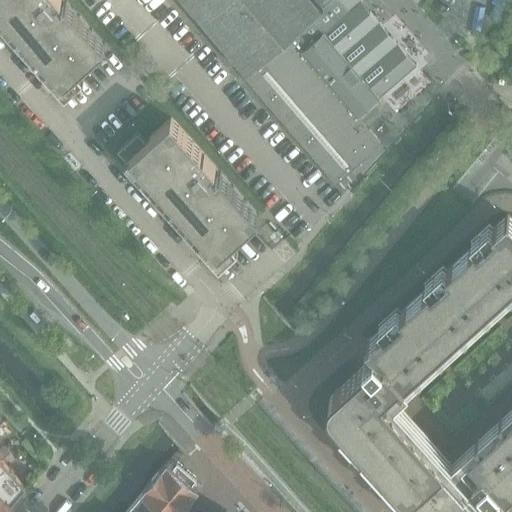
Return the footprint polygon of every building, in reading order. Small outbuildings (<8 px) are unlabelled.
[(0,0),(0,19),(17,38),(22,44),(32,54),(60,86),(65,91),(84,75),(78,69),(102,48),(106,44),(66,1),(62,4),(58,0),(0,0)] [(185,0),(247,72),(243,75),(336,183),(383,143),(382,142),(382,143),(364,122),(372,115),(366,108),(416,65),(360,0),(185,0)] [(138,131),(117,150),(171,210),(176,215),(186,226),(214,257),(218,261),(219,263),(237,247),(236,245),(232,241),(256,219),(259,216),(221,172),(217,176),(212,170),(215,167),(215,168),(216,167),(171,117),(146,140),(138,131)] [(504,511),(499,507),(509,498),(506,494),(511,488),(511,416),(469,455),(482,470),(465,486),(392,406),(412,388),(407,382),(511,285),(511,219),(508,214),(493,228),(489,224),(470,241),(473,245),(446,269),(443,265),(423,283),(427,287),(400,311),(396,307),(378,325),(381,329),(367,342),(374,350),(364,359),(367,363),(332,395),(330,396),(330,397),(329,399),(329,401),(329,403),(329,406),(330,408),(331,410),(332,411),(345,425),(340,429),(353,444),(350,447),(359,456),(362,453),(374,467),(371,470),(379,479),(383,476),(395,490),(392,493),(400,503),(404,499),(415,511),(504,511)] [(0,447),(0,455),(2,458),(10,451),(10,444),(4,444),(0,447)] [(0,511),(3,511),(26,485),(25,484),(2,458),(0,455),(0,511)] [(125,511),(178,511),(194,494),(193,493),(198,488),(192,483),(196,478),(187,470),(177,462),(173,467),(167,462),(125,511)]
